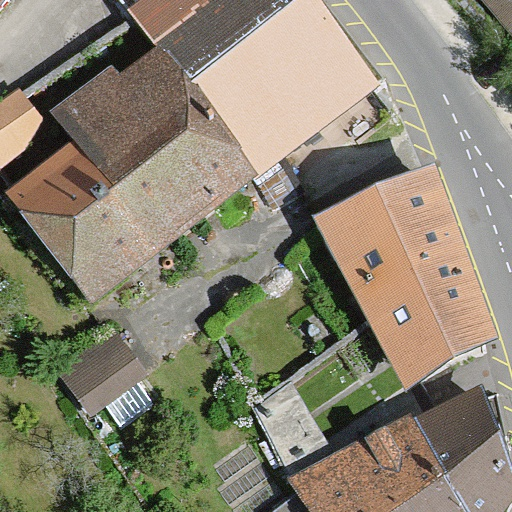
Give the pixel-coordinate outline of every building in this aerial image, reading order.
[(0,0),(0,37),(17,17),(4,6),(9,0),(0,0)] [(124,0),(169,60),(271,190),(388,100),(312,0),(124,0)] [(511,0),(480,0),(511,38),(511,0)] [(271,190),(169,60),(128,92),(120,82),(59,129),(82,158),(14,211),(100,322),(271,190)] [(41,123),(22,100),(0,117),(0,177),(37,149),(41,123)] [(427,167),(317,215),(381,360),(392,355),(404,383),(491,344),(427,167)] [(89,412),(137,375),(113,345),(66,381),(89,412)] [(501,511),(511,497),(511,475),(480,388),(341,449),(294,375),(255,407),(299,476),(320,511),(501,511)]
